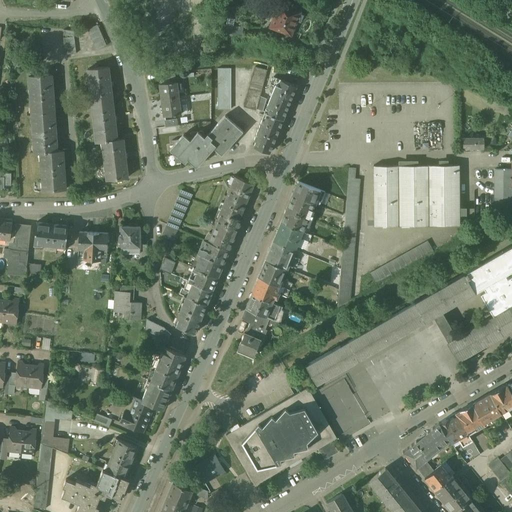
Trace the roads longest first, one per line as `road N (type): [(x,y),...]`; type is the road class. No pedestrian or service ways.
road 1 (tertiary): [(139,511),(282,162)]
road 2 (residential): [(153,186),(137,77),(98,0)]
road 3 (tertiary): [(282,162),(352,0)]
road 4 (residential): [(153,186),(84,206),(0,208)]
road 5 (residential): [(511,365),(382,443)]
road 6 (residential): [(176,329),(156,288),(153,186)]
road 7 (residential): [(282,162),(153,186)]
road 8 (residential): [(382,443),(272,511)]
